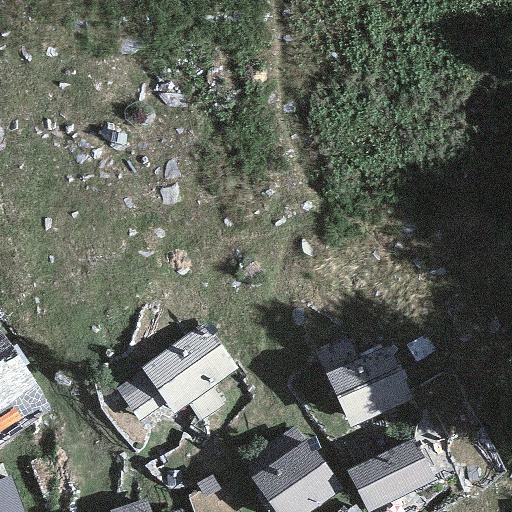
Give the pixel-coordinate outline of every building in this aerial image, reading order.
[(140,370),(173,416),(237,371),(204,325),(140,370)] [(0,330),(0,410),(38,385),(0,330)] [(384,345),(323,374),(350,429),(410,400),(384,345)] [(240,466),(248,478),(273,511),(309,511),(341,489),(295,426),(240,466)] [(414,439),(346,471),(365,511),(371,511),(435,481),(414,439)] [(22,511),(8,477),(0,480),(0,511),(22,511)] [(182,511),(182,510),(174,511),(149,511),(145,498),(109,510),(110,511),(182,511)]
